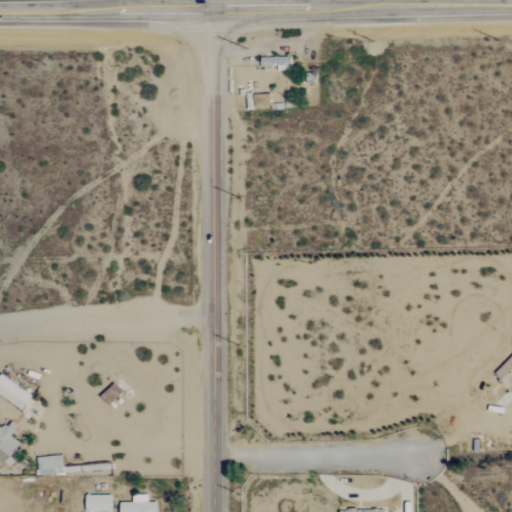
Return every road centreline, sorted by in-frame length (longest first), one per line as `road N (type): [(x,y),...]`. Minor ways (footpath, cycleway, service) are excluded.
road 1 (trunk): [(511,4),(0,10)]
road 2 (tertiary): [(220,511),(211,7)]
road 3 (track): [(218,328),(0,334)]
road 4 (residential): [(220,460),(421,458)]
